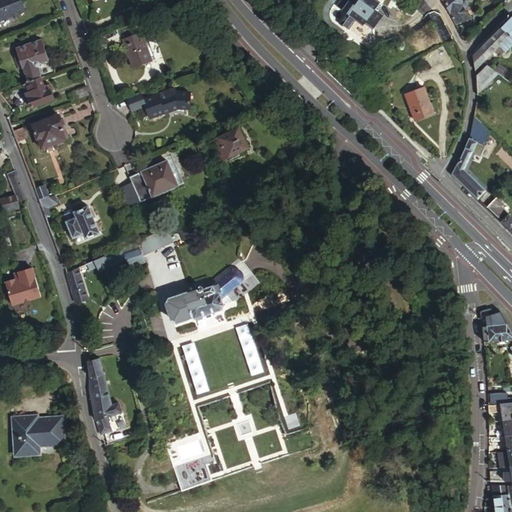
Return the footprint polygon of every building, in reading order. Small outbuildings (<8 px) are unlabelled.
[(0,0),(0,21),(25,12),(20,0),(0,0)] [(344,0),(338,8),(342,11),(335,22),(344,29),(353,16),(371,28),(380,14),(372,8),(377,1),(375,0),(344,0)] [(444,0),(444,1),(446,5),(455,20),(457,24),(470,17),(464,3),(467,0),(444,0)] [(511,42),(511,15),(475,55),(474,58),(474,60),(475,62),(476,68),(502,42),(507,47),(511,42)] [(151,60),(140,33),(122,40),(132,67),(151,60)] [(40,78),(56,73),(52,60),(50,61),(42,40),(17,48),(17,50),(15,51),(17,59),(20,58),(29,82),(40,78)] [(477,87),(477,93),(498,71),(495,68),(487,62),(476,74),(476,77),(477,87)] [(495,68),(498,71),(503,75),(508,69),(500,62),(495,68)] [(29,82),(23,84),(32,109),(54,101),(49,86),(44,88),(40,78),(29,82)] [(79,100),(91,95),(88,87),(76,92),(79,100)] [(144,98),(141,93),(126,99),(132,112),(144,108),(149,120),(176,110),(190,110),(191,91),(175,91),(174,87),(144,98)] [(431,112),(422,87),(404,94),(413,119),(431,112)] [(285,106),(282,99),(271,104),(274,111),(285,106)] [(492,130),(476,114),(473,129),(471,137),(454,172),(479,196),(486,188),(465,168),(480,140),(487,144),(492,130)] [(69,138),(61,117),(35,127),(42,148),(44,147),(47,156),(68,148),(66,139),(69,138)] [(14,131),(18,142),(28,138),(24,127),(14,131)] [(250,146),(241,127),(215,139),(225,158),(250,146)] [(167,161),(131,177),(142,203),(179,186),(167,161)] [(65,174),(65,162),(55,162),(55,174),(65,174)] [(28,199),(17,171),(9,175),(17,197),(0,203),(0,216),(19,210),(16,203),(28,199)] [(41,204),(50,200),(45,187),(36,191),(41,204)] [(503,220),(511,228),(511,214),(504,206),(507,203),(499,195),(489,206),(503,220)] [(41,204),(49,226),(55,223),(50,207),(55,205),(53,198),(50,200),(41,204)] [(100,233),(88,207),(65,217),(75,238),(83,234),(85,240),(100,233)] [(179,229),(185,242),(200,236),(194,223),(179,229)] [(173,238),(167,226),(155,232),(138,240),(140,245),(124,253),(126,258),(143,250),(144,252),(173,238)] [(118,263),(113,252),(94,261),(67,274),(76,303),(88,299),(81,275),(99,266),(101,271),(118,263)] [(16,277),(6,280),(14,305),(42,297),(34,269),(20,273),(21,276),(16,277)] [(226,282),(203,289),(200,287),(197,288),(195,290),(196,292),(169,301),(167,306),(172,320),(177,323),(193,318),(196,320),(205,317),(206,318),(208,320),(211,318),(212,316),(211,314),(221,311),(223,306),(219,296),(230,292),(231,290),(232,289),(232,288),(232,286),(232,285),(231,284),(230,282),(228,282),(227,282),(226,282)] [(482,317),(493,314),(491,308),(488,309),(483,310),(481,311),(482,317)] [(506,340),(511,338),(511,331),(507,322),(502,311),(493,314),(482,317),(483,328),(487,327),(489,340),(490,342),(499,340),(499,342),(506,341),(506,340)] [(97,358),(89,361),(91,371),(90,391),(95,418),(101,434),(111,430),(108,418),(123,412),(120,403),(112,405),(97,358)] [(491,405),(502,404),(501,404),(501,396),(491,397),(491,405)] [(504,421),(511,419),(511,402),(501,404),(502,404),(491,405),(489,405),(489,413),(499,412),(503,412),(504,421)] [(14,440),(15,456),(39,454),(39,447),(66,445),(63,418),(37,421),(36,416),(12,418),(14,440)] [(317,424),(317,422),(317,420),(316,418),(314,417),(311,416),(309,417),(307,419),(306,421),(306,423),(307,425),(308,426),(311,427),(312,427),(314,427),(316,425),(317,424)] [(308,426),(307,425),(286,435),(291,449),(295,446),(294,443),(311,436),(308,426)] [(204,459),(201,460),(175,468),(182,491),(213,480),(208,465),(206,465),(204,459)] [(493,485),(495,495),(509,495),(508,485),(493,485)] [(496,505),(511,505),(510,503),(509,495),(495,495),(496,505)]
